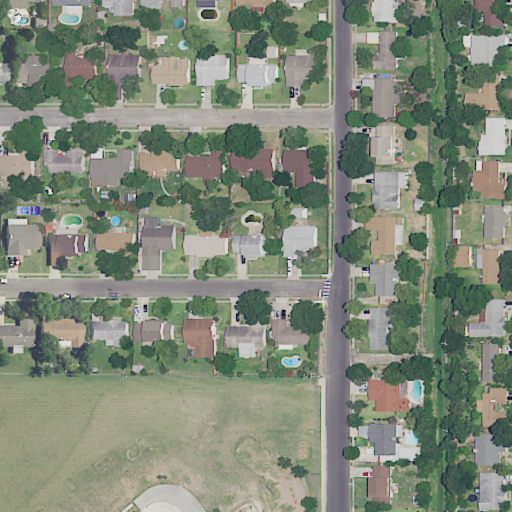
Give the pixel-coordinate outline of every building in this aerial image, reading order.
[(44,0),(3,0),(4,9),(26,9),(26,2),(44,2),(44,0)] [(52,0),(53,5),(67,5),(67,12),(83,13),(83,6),(91,6),(91,0),(52,0)] [(133,0),(102,0),(103,6),(114,6),(114,15),(133,16),(133,0)] [(374,0),(374,21),(400,22),(400,8),(393,7),(393,0),(374,0)] [(505,27),(505,0),(475,0),(475,13),(484,13),(484,26),(505,27)] [(397,31),(379,31),(380,37),(373,37),(373,43),(380,43),(380,54),(373,54),(373,70),(397,69),(397,56),(398,56),(397,31)] [(471,66),(500,67),(501,50),(507,50),(507,35),(472,34),(471,66)] [(67,46),(66,88),(84,88),(84,79),(98,79),(98,55),(78,55),(78,46),(67,46)] [(130,49),(111,48),(111,79),(121,79),(121,81),(140,82),(141,55),(130,54),(130,49)] [(287,86),(308,86),(308,80),(319,80),(319,56),(307,55),(307,49),(293,49),(293,56),(287,56),(287,86)] [(198,86),(216,85),(216,80),(230,79),(229,54),(198,55),(198,86)] [(14,64),(14,85),(56,85),(56,64),(43,64),(44,55),(23,55),(23,64),(14,64)] [(153,84),(190,85),(190,57),(163,57),(163,65),(153,65),(153,84)] [(0,63),(0,82),(8,82),(8,63),(0,63)] [(277,65),(239,64),(239,83),(277,84),(277,65)] [(466,93),(466,110),(506,110),(506,95),(500,95),(500,75),(482,75),(483,93),(466,93)] [(403,104),(403,79),(374,79),(374,117),(395,117),(395,103),(403,104)] [(506,117),(486,117),(486,134),(480,134),(480,155),(506,155),(506,117)] [(395,126),(376,125),(374,156),(394,157),(395,126)] [(142,153),(142,176),(168,177),(168,171),(179,171),(179,153),(171,153),(172,149),(152,148),(152,153),(142,153)] [(0,175),(34,177),(34,150),(21,149),(21,155),(0,154),(0,175)] [(84,173),(84,151),(59,151),(59,149),(44,149),(44,164),(49,164),(49,173),(84,173)] [(91,158),(92,187),(119,186),(119,179),(133,179),(133,149),(118,149),(119,157),(91,158)] [(261,171),(261,178),(275,178),(274,149),(232,150),(233,171),(261,171)] [(314,149),(284,150),(285,171),(296,171),(296,187),(315,187),(314,149)] [(187,156),(187,177),(205,177),(205,183),(225,183),(226,150),(212,150),(212,156),(187,156)] [(507,184),(500,184),(501,160),(476,160),(475,191),(483,191),(483,198),(506,199),(507,184)] [(407,189),(408,172),(375,171),(374,209),(400,209),(401,188),(407,189)] [(485,238),(506,238),(506,207),(486,206),(485,238)] [(404,244),(404,217),(369,216),(369,230),(380,230),(380,240),(374,240),(374,254),(397,255),(397,244),(404,244)] [(175,225),(159,225),(159,217),(144,217),(144,270),(162,270),(162,250),(176,250),(175,225)] [(38,225),(26,225),(26,219),(7,219),(7,255),(25,256),(25,249),(38,250),(38,225)] [(317,226),(286,226),(285,256),(304,257),(304,250),(317,251),(317,226)] [(135,251),(135,233),(123,232),(124,227),(110,227),(109,233),(98,232),(98,250),(135,251)] [(186,235),(186,256),(228,256),(228,235),(213,235),(213,229),(201,229),(201,235),(186,235)] [(88,235),(50,234),(49,266),(61,266),(61,255),(87,255),(88,235)] [(272,235),(234,235),(234,252),(245,252),(245,256),(272,255),(272,235)] [(456,267),(471,266),(471,246),(456,246),(456,267)] [(500,250),(477,250),(478,269),(483,269),(483,284),(506,284),(506,269),(500,269),(500,250)] [(407,264),(371,265),(372,283),(377,282),(377,296),(399,296),(399,278),(407,278),(407,264)] [(470,323),(470,336),(506,336),(505,299),(486,299),(486,310),(481,310),(481,322),(470,323)] [(392,307),(371,308),(372,350),(392,349),(392,334),(398,334),(397,315),(392,315),(392,307)] [(81,318),(41,319),(41,342),(70,341),(70,348),(82,348),(81,318)] [(215,319),(185,319),(185,343),(195,342),(196,357),(216,357),(215,319)] [(227,327),(227,347),(240,347),(241,357),(257,357),(257,349),(266,349),(266,320),(253,321),(253,327),(227,327)] [(289,320),(273,320),(273,337),(279,337),(279,349),(294,349),(294,345),(313,345),(313,324),(289,323),(289,320)] [(128,346),(128,321),(91,321),(92,340),(106,340),(106,346),(128,346)] [(167,342),(167,332),(173,332),(173,322),(135,322),(135,341),(167,342)] [(500,343),(482,344),(483,382),(506,381),(506,365),(501,366),(500,343)] [(401,380),(371,379),(370,400),(377,400),(377,411),(411,412),(412,398),(401,398),(401,380)] [(507,387),(490,388),(491,393),(483,393),(483,400),(477,400),(477,412),(482,412),(483,427),(508,426),(507,387)] [(424,461),(424,447),(397,446),(398,436),(404,437),(404,425),(360,424),(360,438),(376,438),(376,460),(424,461)] [(476,465),(501,465),(501,452),(508,452),(508,433),(476,434),(476,465)] [(391,465),(372,466),(372,504),(392,504),(391,465)] [(480,473),(481,510),(507,509),(506,472),(480,473)]
